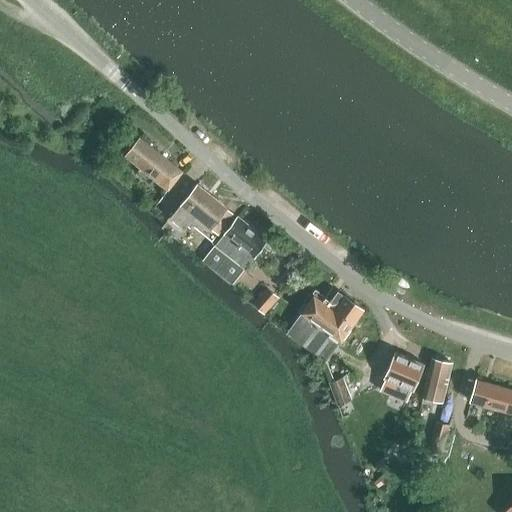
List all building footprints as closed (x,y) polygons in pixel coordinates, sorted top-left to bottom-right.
[(184,171),(181,169),(140,136),(125,155),(151,176),(169,189),(184,171)] [(212,229),(218,235),(235,214),(197,184),(170,217),(184,229),(195,216),(211,229),(212,229)] [(203,260),(233,284),(268,240),(238,216),(212,248),(203,260)] [(204,242),(195,253),(203,260),(212,248),(204,242)] [(253,304),(264,314),(279,298),(267,287),(253,304)] [(326,362),(363,310),(344,295),(338,292),(328,304),(313,295),(286,334),(326,362)] [(381,389),(390,393),(395,382),(412,389),(413,390),(424,364),(395,351),(384,377),(385,378),(381,389)] [(431,358),(422,398),(443,402),(452,363),(431,358)] [(344,377),(326,383),(334,406),(352,401),(344,377)] [(497,414),(498,409),(511,412),(511,389),(476,379),(470,401),(482,405),(481,410),(497,414)] [(437,421),(430,445),(443,449),(450,425),(437,421)]
